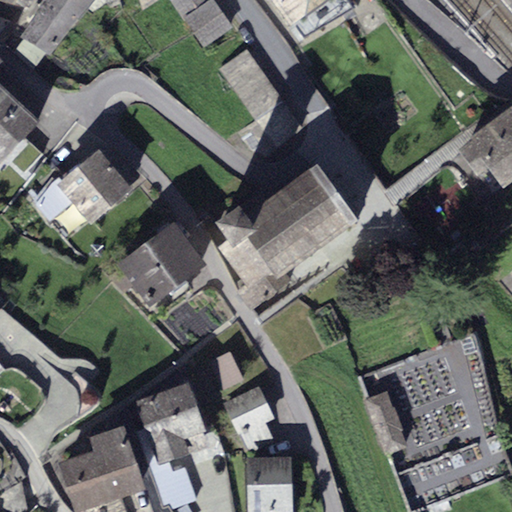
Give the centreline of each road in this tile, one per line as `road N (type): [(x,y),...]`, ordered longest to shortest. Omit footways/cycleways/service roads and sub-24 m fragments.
road 1 (residential): [(74,106),(118,81),(132,82),(261,185),(329,134),(240,0)]
road 2 (residential): [(74,106),(140,163),(253,327)]
road 3 (residential): [(253,327),(297,406),(333,511)]
road 4 (unclassified): [(253,327),(389,225)]
road 5 (residential): [(406,0),(484,72),(511,83)]
